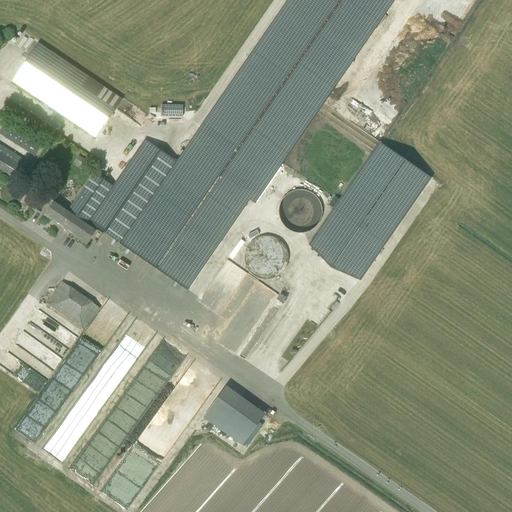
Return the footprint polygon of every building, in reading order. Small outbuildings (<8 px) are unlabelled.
[(317,99),(385,0),(289,0),(178,162),(164,182),(121,244),(186,289),(311,108),(375,152),(381,143),(317,99)] [(96,138),(122,100),(38,43),(12,82),(96,138)] [(161,105),(161,117),(182,117),(182,105),(161,105)] [(41,145),(6,122),(0,131),(0,135),(34,157),(41,145)] [(87,223),(97,230),(120,246),(121,244),(164,182),(178,162),(145,139),(113,186),(94,173),(84,187),(103,201),(87,223)] [(430,177),(381,143),(375,152),(312,242),(329,254),(328,260),(338,267),(343,264),(361,277),(430,177)] [(0,170),(16,181),(28,162),(0,144),(0,170)] [(68,210),(54,200),(44,215),(87,244),(97,230),(87,223),(103,201),(84,187),(68,210)] [(313,235),(323,197),(286,187),(278,214),(288,217),(285,227),(313,235)] [(247,275),(282,277),(284,239),(249,237),(247,275)] [(45,305),(85,329),(99,305),(59,281),(45,305)] [(280,294),(277,299),(283,304),(287,298),(280,294)] [(125,442),(180,358),(157,343),(124,394),(132,399),(127,406),(132,409),(125,419),(129,422),(119,438),(125,442)] [(26,367),(18,381),(38,392),(46,379),(26,367)] [(202,418),(242,445),(264,412),(223,386),(202,418)] [(54,431),(42,449),(61,462),(67,452),(62,449),(66,443),(68,444),(73,435),(68,432),(64,438),(54,431)] [(120,463),(146,481),(155,469),(129,451),(120,463)]
